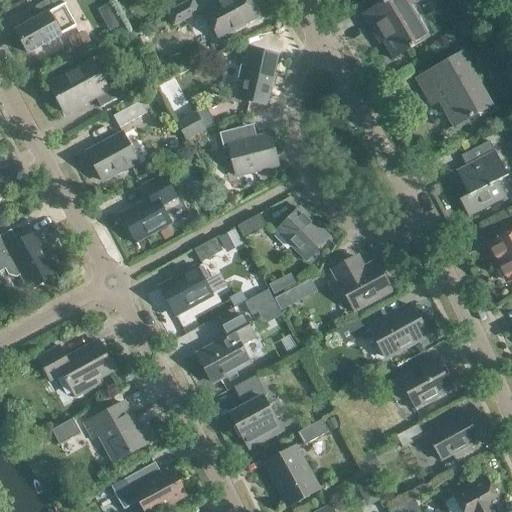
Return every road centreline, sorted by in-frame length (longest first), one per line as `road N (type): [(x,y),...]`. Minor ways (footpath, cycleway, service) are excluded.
road 1 (residential): [(112,281),(235,511)]
road 2 (residential): [(0,81),(112,281)]
road 3 (residential): [(112,281),(305,176)]
road 4 (residential): [(427,240),(324,49)]
road 5 (residential): [(511,424),(427,240)]
road 6 (residential): [(427,240),(364,234),(305,176)]
road 7 (residential): [(305,176),(292,135),(295,84),(324,49)]
road 8 (residential): [(0,343),(112,281)]
